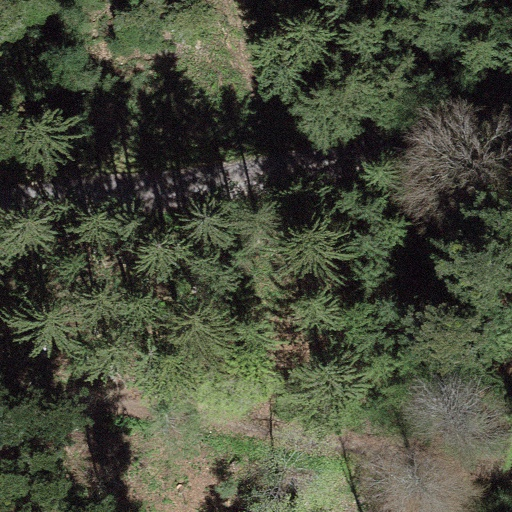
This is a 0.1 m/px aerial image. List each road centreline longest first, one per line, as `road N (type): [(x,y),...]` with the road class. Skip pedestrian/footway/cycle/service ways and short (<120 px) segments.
road 1 (track): [(511,480),(164,406),(0,420)]
road 2 (track): [(511,126),(0,209)]
